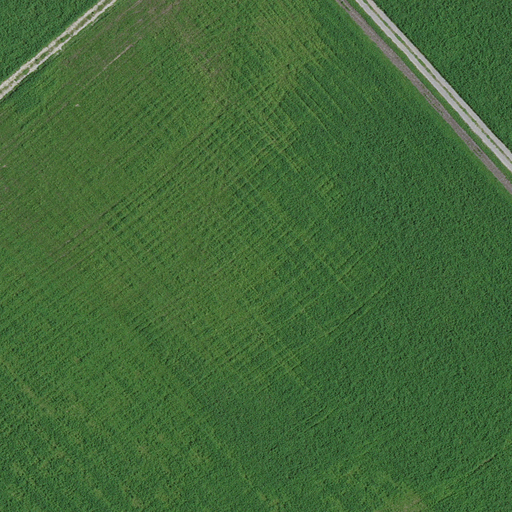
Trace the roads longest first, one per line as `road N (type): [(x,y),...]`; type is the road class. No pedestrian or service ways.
road 1 (track): [(511,168),(360,0)]
road 2 (track): [(0,105),(127,0)]
